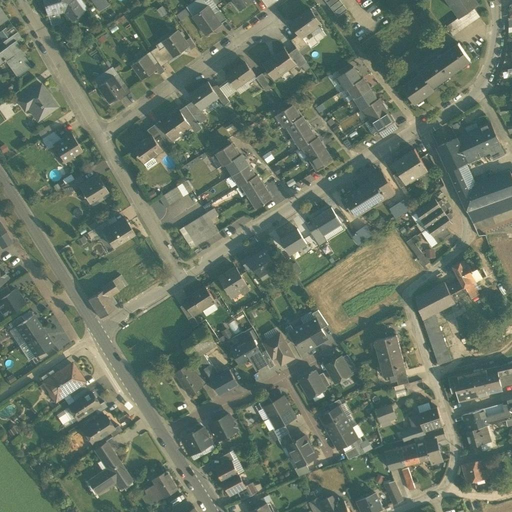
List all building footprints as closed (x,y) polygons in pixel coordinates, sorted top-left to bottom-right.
[(42,0),(47,14),(57,11),(66,8),(69,13),(67,14),(72,21),(82,13),(73,0),(42,0)] [(187,8),(193,17),(208,6),(203,0),(201,2),(197,5),(195,3),(191,6),(187,8)] [(233,0),(240,10),(254,0),(253,0),(233,0)] [(324,0),(338,17),(346,11),(337,0),(324,0)] [(478,4),(475,0),(451,0),(450,1),(455,10),(458,8),(463,15),(473,7),(478,4)] [(213,14),(208,6),(193,17),(204,32),(210,28),(212,30),(221,24),(213,14)] [(446,26),(453,35),(479,17),(473,7),(463,15),(460,16),(455,20),(446,26)] [(302,37),(310,31),(319,25),(314,18),(315,17),(310,9),(298,17),(299,18),(292,24),(299,34),(302,37)] [(213,14),(221,24),(227,20),(219,10),(213,14)] [(61,23),(57,11),(47,14),(51,26),(61,23)] [(323,30),(319,25),(310,31),(314,36),(322,30),(323,30)] [(162,41),(166,46),(174,57),(189,47),(189,46),(185,41),(177,30),(162,41)] [(326,35),(322,30),(314,36),(317,41),(326,35)] [(3,42),(7,47),(15,41),(16,42),(21,38),(17,32),(3,42)] [(299,50),(299,51),(308,44),(302,37),(299,34),(291,40),(299,50)] [(189,47),(191,50),(196,46),(190,37),(185,41),(189,46),(189,47)] [(6,61),(17,76),(31,66),(20,52),(22,51),(16,42),(15,41),(7,47),(0,51),(0,64),(4,61),(6,61)] [(403,86),(415,103),(434,89),(432,87),(470,60),(458,43),(420,70),(422,73),(403,86)] [(308,44),(299,51),(302,55),(311,49),(308,44)] [(167,62),(174,57),(166,46),(159,50),(159,51),(167,62)] [(151,51),(158,61),(161,66),(167,62),(159,51),(159,50),(157,47),(151,51)] [(263,64),(274,79),(295,64),(296,64),(291,56),(285,48),(263,64)] [(307,61),(302,55),(299,51),(299,50),(291,56),(296,64),(295,64),(298,68),(307,61)] [(132,65),(143,80),(156,70),(153,65),(146,55),(132,65)] [(165,71),(161,66),(158,61),(153,65),(156,70),(160,75),(165,71)] [(341,67),(345,72),(353,67),(350,62),(341,67)] [(226,75),(235,89),(255,75),(250,68),(249,68),(245,63),(234,71),(233,70),(226,75)] [(346,89),(348,87),(361,79),(354,67),(353,67),(345,72),(338,77),(346,89)] [(256,78),(263,88),(269,83),(262,73),(256,78)] [(98,86),(110,103),(124,93),(119,86),(112,76),(98,86)] [(348,87),(355,98),(370,89),(363,78),(361,79),(348,87)] [(119,86),(124,93),(129,89),(124,82),(119,86)] [(194,100),(201,109),(218,97),(219,97),(214,90),(208,82),(190,94),(194,100)] [(33,111),(39,119),(57,106),(41,84),(25,95),(18,101),(24,110),(31,105),(35,109),(33,111)] [(218,97),(224,106),(230,102),(219,86),(214,90),(219,97),(218,97)] [(8,97),(14,105),(18,101),(25,95),(21,89),(8,97)] [(362,109),(364,108),(377,99),(370,89),(355,98),(362,109)] [(364,108),(371,119),(386,109),(379,98),(377,99),(364,108)] [(194,100),(186,105),(193,115),(201,110),(201,109),(194,100)] [(198,122),(193,115),(186,105),(179,110),(191,127),(198,122)] [(285,127),(287,126),(300,117),(293,105),(277,115),(285,127)] [(394,122),(386,109),(371,119),(379,131),(394,122)] [(166,132),(173,140),(191,127),(179,110),(161,123),(160,123),(166,132)] [(287,126),(294,137),(309,127),(303,116),(300,117),(287,126)] [(159,121),(153,125),(160,135),(161,136),(166,132),(160,123),(161,123),(159,121)] [(452,124),(454,130),(463,127),(461,121),(452,124)] [(383,138),(398,128),(394,122),(379,131),(383,138)] [(456,138),(457,138),(467,161),(467,162),(490,151),(493,159),(504,153),(490,123),(456,138)] [(38,132),(42,138),(52,132),(48,125),(38,132)] [(152,136),(155,139),(160,135),(153,125),(147,130),(152,136)] [(301,148),(304,146),(316,138),(309,127),(294,137),(301,148)] [(58,142),(52,132),(42,138),(47,147),(52,144),(53,145),(58,142)] [(53,145),(63,161),(81,150),(71,134),(58,142),(53,145)] [(161,136),(160,135),(155,139),(162,149),(168,146),(161,136)] [(139,156),(143,161),(149,156),(151,158),(162,149),(155,139),(152,136),(133,149),(138,156),(139,156)] [(304,146),(310,157),(325,147),(319,136),(316,138),(304,146)] [(458,165),(467,161),(457,138),(438,147),(448,170),(458,165)] [(225,165),(227,163),(239,155),(232,144),(217,153),(225,165)] [(333,160),(325,147),(310,157),(318,169),(333,160)] [(410,154),(404,157),(416,176),(428,169),(421,158),(415,149),(409,153),(410,154)] [(227,163),(234,174),(248,165),(242,154),(239,155),(227,163)] [(421,158),(428,169),(433,166),(426,154),(421,158)] [(406,183),(416,176),(404,157),(399,160),(399,159),(393,163),(399,172),(406,183)] [(241,185),(243,184),(255,176),(248,165),(234,174),(241,185)] [(448,170),(460,195),(469,191),(468,189),(458,165),(448,170)] [(372,180),(363,186),(374,205),(395,192),(386,177),(384,179),(380,171),(370,177),(372,180)] [(393,175),(401,188),(407,184),(406,183),(399,172),(393,175)] [(460,195),(467,212),(510,196),(511,195),(511,175),(511,174),(511,172),(495,178),(468,189),(469,191),(460,195)] [(243,184),(249,195),(265,186),(258,174),(255,176),(243,184)] [(69,183),(73,190),(79,186),(85,182),(81,175),(69,183)] [(79,186),(88,201),(98,194),(100,196),(107,191),(97,175),(85,182),(79,186)] [(187,181),(182,184),(188,194),(193,191),(191,188),(190,186),(187,181)] [(183,196),(188,194),(182,184),(177,187),(183,196)] [(272,198),(265,186),(249,195),(257,207),(272,198)] [(354,217),(374,205),(363,186),(355,191),(356,192),(350,196),(349,194),(342,198),(354,217)] [(179,199),(183,196),(177,187),(173,190),(179,199)] [(175,202),(179,199),(173,190),(168,192),(175,202)] [(170,205),(175,202),(168,192),(164,195),(170,205)] [(165,208),(170,205),(164,195),(159,198),(165,208)] [(511,206),(511,202),(510,196),(467,212),(472,221),(511,206)] [(427,197),(413,207),(416,212),(431,202),(427,197)] [(408,210),(413,207),(407,198),(396,205),(402,214),(408,210)] [(408,210),(417,224),(444,205),(440,200),(437,203),(436,204),(433,200),(431,202),(416,212),(413,207),(408,210)] [(402,214),(396,205),(390,209),(396,219),(402,214)] [(417,224),(422,232),(445,216),(444,216),(442,212),(443,211),(443,212),(447,209),(444,205),(417,224)] [(207,213),(211,219),(219,214),(215,207),(207,213)] [(331,207),(313,218),(319,227),(323,234),(341,223),(331,207)] [(207,213),(202,216),(208,225),(213,222),(211,219),(207,213)] [(444,216),(445,216),(422,232),(421,232),(432,247),(437,243),(433,237),(447,227),(450,225),(448,221),(449,220),(453,218),(449,213),(444,216)] [(204,228),(208,225),(202,216),(197,218),(204,228)] [(111,217),(107,220),(110,226),(115,223),(111,217)] [(103,232),(113,247),(134,234),(123,218),(115,223),(110,226),(102,231),(103,232)] [(199,231),(204,228),(197,218),(193,221),(199,231)] [(102,231),(110,226),(107,220),(92,229),(97,236),(103,232),(102,231)] [(194,234),(199,231),(193,221),(188,224),(194,234)] [(213,222),(208,225),(214,235),(219,232),(213,222)] [(190,236),(194,234),(188,224),(184,227),(190,236)] [(208,225),(204,228),(209,237),(214,235),(208,225)] [(357,234),(363,241),(373,234),(367,225),(356,232),(357,234)] [(185,239),(190,236),(184,227),(179,230),(185,239)] [(319,227),(310,232),(320,246),(328,241),(323,234),(319,227)] [(433,237),(437,243),(451,233),(447,227),(433,237)] [(204,228),(199,231),(205,240),(209,237),(204,228)] [(297,228),(281,239),(290,254),(307,243),(297,228)] [(199,231),(194,234),(200,243),(205,240),(199,231)] [(6,232),(0,235),(0,245),(2,249),(12,242),(6,232)] [(194,234),(190,236),(196,246),(200,243),(194,234)] [(363,241),(357,234),(353,236),(359,244),(363,241)] [(416,234),(411,238),(415,243),(420,240),(416,234)] [(191,249),(196,246),(190,236),(185,239),(191,249)] [(406,242),(417,256),(422,252),(415,243),(411,238),(406,242)] [(255,267),(260,275),(267,270),(267,271),(277,265),(272,258),(271,258),(266,249),(265,250),(266,251),(259,255),(259,254),(251,258),(250,259),(255,267)] [(435,249),(425,250),(426,258),(435,257),(435,249)] [(417,256),(423,264),(428,260),(426,258),(422,252),(417,256)] [(476,255),(465,260),(476,281),(487,276),(476,255)] [(242,261),(248,271),(255,267),(250,259),(251,258),(249,256),(242,261)] [(464,287),(476,281),(465,260),(452,266),(460,281),(464,288),(464,287)] [(302,270),(296,261),(291,265),(297,274),(302,270)] [(219,278),(231,297),(237,293),(239,296),(249,289),(236,268),(219,278)] [(117,276),(111,280),(117,290),(121,288),(119,285),(121,283),(117,276)] [(111,295),(117,290),(111,280),(100,287),(102,290),(103,290),(107,297),(111,295)] [(447,287),(451,294),(464,288),(460,281),(447,287)] [(445,283),(439,286),(448,305),(455,302),(451,294),(447,287),(445,283)] [(473,284),(465,288),(469,295),(471,298),(478,294),(473,284)] [(415,298),(423,318),(435,312),(448,305),(439,286),(415,298)] [(464,287),(464,288),(451,294),(455,302),(457,301),(469,295),(465,288),(464,287)] [(186,304),(194,316),(203,311),(214,304),(215,303),(206,288),(184,301),(186,304)] [(0,307),(5,316),(25,303),(15,289),(11,292),(8,294),(0,298),(0,307)] [(114,309),(112,305),(107,297),(103,290),(102,290),(88,299),(100,318),(114,309)] [(111,295),(107,297),(112,305),(116,303),(111,295)] [(181,308),(189,320),(194,316),(186,304),(181,308)] [(218,309),(214,304),(203,311),(206,316),(218,309)] [(254,309),(248,313),(252,319),(258,316),(254,309)] [(316,318),(322,329),(328,325),(318,310),(312,313),(315,318),(316,318)] [(304,325),(315,318),(312,313),(311,311),(300,317),(304,325)] [(451,360),(435,312),(423,318),(438,364),(451,360)] [(16,326),(26,341),(42,330),(32,315),(16,326)] [(8,324),(11,329),(24,321),(21,316),(8,324)] [(189,320),(193,328),(199,324),(194,316),(189,320)] [(315,318),(304,325),(316,345),(327,339),(322,329),(316,318),(315,318)] [(285,329),(294,344),(299,341),(293,331),(294,331),(291,325),(285,329)] [(305,352),(316,345),(304,325),(294,331),(293,331),(299,341),(305,352)] [(192,356),(201,350),(214,341),(204,327),(183,342),(192,356)] [(264,334),(268,340),(280,333),(276,327),(264,334)] [(233,336),(228,328),(221,332),(226,340),(233,336)] [(252,329),(248,331),(252,337),(253,340),(257,338),(252,329)] [(26,341),(35,356),(44,350),(52,345),(42,330),(26,341)] [(241,334),(245,341),(252,337),(248,331),(248,330),(241,334)] [(277,356),(282,365),(294,358),(280,333),(268,340),(277,356)] [(374,341),(379,359),(401,353),(396,335),(374,341)] [(240,365),(251,359),(254,357),(261,353),(253,340),(252,337),(245,341),(231,349),(240,365)] [(262,343),(266,350),(271,359),(277,356),(268,340),(262,343)] [(216,345),(214,341),(201,350),(203,354),(216,345)] [(35,363),(47,355),(44,350),(35,356),(31,358),(35,363)] [(208,383),(211,381),(211,380),(215,378),(207,367),(210,365),(203,354),(201,350),(192,356),(190,357),(193,361),(201,372),(207,383),(208,383)] [(275,365),(271,359),(266,350),(261,353),(267,363),(266,363),(269,369),(275,365)] [(261,353),(254,357),(260,367),(266,363),(267,363),(261,353)] [(406,371),(401,353),(379,359),(383,376),(395,373),(405,371),(406,371)] [(342,357),(351,373),(357,369),(347,354),(342,357)] [(326,365),(336,382),(351,374),(351,373),(342,357),(341,356),(326,365)] [(257,369),(260,367),(254,357),(251,359),(257,369)] [(188,364),(196,376),(201,372),(193,361),(188,364)] [(511,363),(497,367),(501,385),(511,382),(511,363)] [(51,388),(58,399),(68,392),(83,382),(84,382),(72,364),(55,375),(48,379),(49,380),(53,387),(51,388)] [(175,373),(189,395),(189,394),(188,392),(201,384),(196,376),(188,364),(175,373)] [(486,389),(501,385),(497,367),(473,372),(479,397),(487,395),(486,389)] [(41,377),(44,383),(46,381),(49,380),(48,379),(55,375),(52,370),(41,377)] [(229,370),(215,378),(211,380),(211,381),(219,395),(238,384),(229,370)] [(300,380),(310,397),(325,389),(325,388),(318,375),(315,371),(300,380)] [(395,373),(398,385),(409,382),(405,371),(395,373)] [(201,384),(202,386),(204,385),(207,383),(201,372),(196,376),(201,384)] [(318,375),(325,388),(330,385),(323,372),(318,375)] [(460,402),(479,397),(473,372),(449,378),(452,389),(457,388),(460,402)] [(68,392),(71,397),(86,387),(83,382),(68,392)] [(188,392),(189,394),(202,386),(201,384),(188,392)] [(407,395),(405,385),(395,388),(397,398),(407,395)] [(90,392),(86,387),(71,397),(75,402),(90,392)] [(76,418),(77,420),(94,409),(99,405),(90,392),(75,402),(68,406),(70,408),(69,412),(69,413),(72,417),(76,418)] [(264,407),(270,417),(289,406),(284,396),(272,402),(264,407)] [(259,403),(262,409),(264,407),(272,402),(269,397),(259,403)] [(463,415),(468,430),(486,425),(489,424),(489,425),(508,420),(511,418),(511,398),(502,401),(506,411),(506,414),(503,415),(502,412),(488,417),(485,408),(463,415)] [(329,405),(332,410),(340,405),(340,406),(342,405),(339,399),(329,405)] [(94,409),(97,414),(102,411),(107,407),(104,402),(99,405),(94,409)] [(375,410),(381,422),(396,417),(391,404),(375,410)] [(320,416),(326,427),(346,416),(340,406),(340,405),(332,410),(320,416)] [(295,417),(289,406),(270,417),(275,427),(276,428),(284,423),(295,417)] [(422,427),(424,431),(443,425),(443,424),(437,407),(418,413),(422,427)] [(105,416),(102,411),(97,414),(92,417),(95,422),(105,416)] [(214,422),(223,438),(237,430),(237,429),(237,427),(236,424),(234,423),(229,414),(221,418),(222,420),(219,421),(218,420),(214,422)] [(91,441),(92,443),(109,432),(114,429),(114,428),(105,416),(95,422),(83,430),(85,432),(84,436),(87,441),(91,441)] [(326,427),(332,438),(352,427),(346,416),(326,427)] [(209,425),(217,441),(223,438),(214,422),(209,425)] [(273,429),(278,438),(288,433),(289,432),(284,423),(276,428),(275,427),(273,429)] [(109,432),(112,437),(122,431),(118,425),(114,428),(114,429),(109,432)] [(491,442),(486,425),(468,430),(467,431),(473,453),(482,451),(480,445),(491,442)] [(187,436),(195,452),(212,443),(204,427),(195,432),(195,434),(192,435),(191,434),(187,436)] [(358,438),(352,427),(332,438),(338,449),(350,442),(358,438)] [(401,434),(404,441),(414,438),(423,434),(425,434),(424,431),(422,427),(401,434)] [(435,435),(436,441),(448,438),(444,427),(433,431),(434,436),(435,435)] [(293,442),(288,433),(278,438),(278,439),(283,448),(287,447),(286,446),(293,442)] [(287,447),(292,456),(311,446),(305,435),(293,442),(286,446),(287,447)] [(424,438),(425,441),(430,458),(431,464),(441,461),(436,441),(435,435),(434,436),(424,438)] [(182,439),(190,455),(195,452),(187,436),(182,439)] [(350,442),(353,448),(355,446),(359,454),(364,452),(360,444),(363,442),(360,437),(358,438),(350,442)] [(420,461),(426,460),(430,458),(425,441),(416,444),(420,461)] [(94,450),(102,461),(106,458),(114,453),(106,442),(94,450)] [(406,465),(420,461),(416,444),(402,447),(406,465)] [(317,456),(311,446),(292,456),(298,466),(298,467),(305,463),(317,456)] [(359,454),(355,446),(353,448),(345,452),(348,459),(359,454)] [(385,452),(389,469),(405,465),(406,465),(402,447),(400,448),(385,452)] [(219,457),(223,464),(231,460),(231,461),(234,459),(230,452),(225,455),(219,457)] [(87,482),(97,496),(113,485),(112,483),(118,479),(123,487),(131,482),(124,472),(126,470),(114,453),(106,458),(111,466),(107,469),(87,482)] [(102,461),(107,469),(111,466),(106,458),(102,461)] [(216,468),(223,481),(238,473),(231,461),(231,460),(223,464),(216,468)] [(467,482),(487,478),(485,468),(483,460),(476,461),(463,465),(467,482)] [(294,468),(299,476),(310,472),(305,463),(298,467),(298,466),(294,468)] [(402,469),(405,478),(411,476),(408,467),(402,469)] [(492,467),(485,468),(487,478),(494,476),(494,473),(492,467)] [(156,485),(164,497),(178,488),(168,472),(154,481),(156,485)] [(239,475),(238,473),(223,481),(224,483),(230,495),(237,491),(245,487),(245,486),(239,475)] [(405,478),(409,490),(415,488),(411,476),(405,478)] [(383,483),(386,489),(396,485),(394,481),(383,483)] [(146,491),(153,504),(164,497),(156,485),(146,491)] [(237,491),(241,499),(253,495),(247,485),(245,486),(245,487),(237,491)] [(386,489),(393,504),(402,500),(396,485),(386,489)] [(357,501),(361,511),(374,511),(382,509),(375,493),(357,501)] [(316,498),(315,499),(321,511),(327,509),(323,500),(324,500),(322,495),(316,498)] [(332,496),(324,500),(323,500),(327,509),(328,510),(334,506),(339,504),(337,501),(335,503),(332,496)] [(246,506),(249,511),(266,503),(263,497),(246,506)] [(314,511),(321,511),(315,499),(309,502),(314,511)] [(455,511),(467,511),(463,499),(447,500),(449,507),(453,505),(455,511)] [(328,510),(328,511),(349,511),(345,501),(339,504),(334,506),(328,510)] [(249,511),(248,511),(271,511),(266,503),(249,511)]
